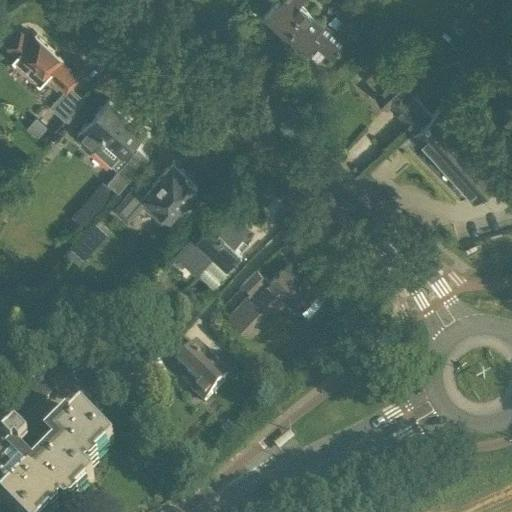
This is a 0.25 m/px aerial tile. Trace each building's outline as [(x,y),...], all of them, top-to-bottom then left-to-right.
[(300,4),(304,0),(282,0),(280,3),(276,0),(275,0),(264,13),(307,51),(315,43),(333,59),(347,43),(324,22),(323,24),(300,4)] [(70,86),(78,77),(61,62),(63,59),(35,34),(29,41),(21,33),(7,48),(16,56),(12,60),(40,85),(46,78),(57,88),(60,84),(65,89),(50,106),(65,120),(84,99),(70,86)] [(398,72),(395,74),(382,61),(365,77),(377,91),(375,93),(388,106),(390,104),(414,128),(413,129),(414,130),(429,117),(432,114),(431,113),(407,88),(410,85),(398,72)] [(109,99),(77,136),(111,166),(112,165),(117,170),(107,181),(118,191),(148,156),(138,147),(136,149),(131,144),(143,130),(109,99)] [(432,114),(429,117),(414,130),(475,197),(504,171),(442,103),(431,113),(432,114)] [(48,122),(37,112),(27,124),(38,134),(48,122)] [(173,160),(148,188),(137,180),(112,207),(128,222),(143,205),(162,222),(170,213),(173,209),(182,217),(196,202),(187,194),(197,182),(173,160)] [(103,180),(91,194),(102,204),(114,190),(103,180)] [(176,252),(199,273),(217,254),(228,265),(250,241),(242,234),(250,225),(227,204),(198,235),(195,233),(198,230),(197,229),(176,252)] [(97,218),(68,249),(80,260),(109,229),(97,218)] [(242,284),(255,297),(251,301),(246,296),(229,315),(250,335),(279,304),(281,306),(288,298),(299,308),(308,316),(323,301),(314,293),(317,289),(303,275),(300,279),(286,265),(270,282),(257,268),(242,284)] [(177,365),(199,385),(194,392),(205,402),(229,375),(196,345),(177,365)] [(58,355),(49,363),(66,381),(74,373),(58,355)] [(49,363),(40,371),(57,390),(66,381),(49,363)] [(40,371),(31,380),(48,398),(57,390),(40,371)] [(48,398),(31,380),(22,388),(40,406),(48,398)] [(22,388),(13,396),(31,414),(40,406),(22,388)] [(31,414),(13,396),(4,404),(22,423),(31,414)] [(37,475),(34,472),(25,463),(34,454),(16,436),(1,451),(0,450),(0,505),(2,504),(9,511),(55,511),(61,507),(65,511),(94,481),(86,473),(114,445),(82,413),(52,442),(61,451),(37,475)]
